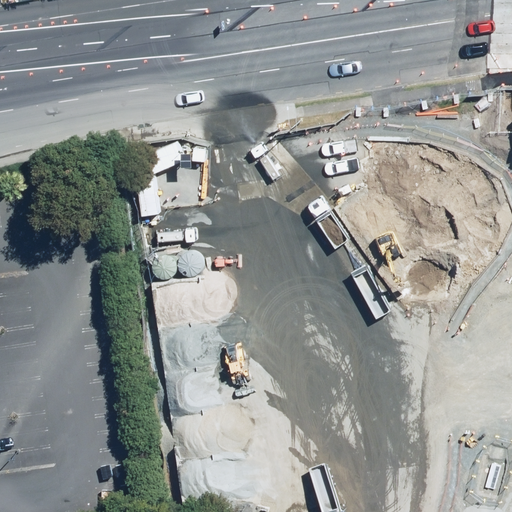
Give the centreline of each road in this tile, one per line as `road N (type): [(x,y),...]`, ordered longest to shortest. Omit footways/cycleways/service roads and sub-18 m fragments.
road 1 (primary): [(511,148),(342,86),(248,71),(0,106)]
road 2 (primary): [(0,30),(172,0),(293,8),(387,28),(511,73)]
